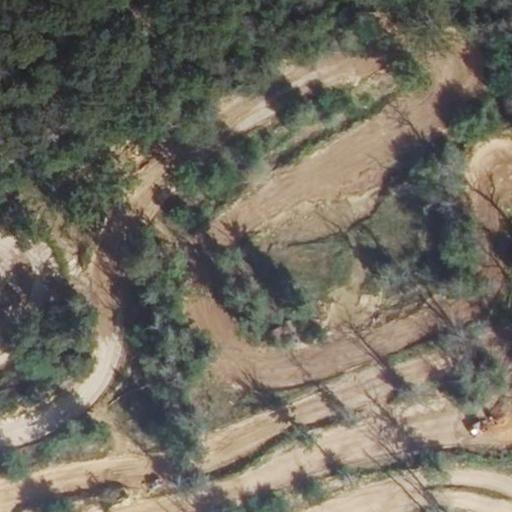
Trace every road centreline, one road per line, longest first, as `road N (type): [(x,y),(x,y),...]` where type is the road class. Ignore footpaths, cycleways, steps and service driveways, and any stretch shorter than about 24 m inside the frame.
road 1 (track): [(511,105),(451,109),(328,204),(319,223),(325,247),(410,301),(435,333),(433,352),(369,395),(280,414),(240,407),(215,370),(201,329),(189,223),(167,186),(128,166),(105,165)]
road 2 (track): [(0,278),(40,209),(58,201),(75,210),(109,333),(111,393),(92,432),(54,455),(0,456)]
road 3 (track): [(0,173),(363,0)]
road 4 (track): [(162,511),(183,491),(306,475),(381,432),(420,420),(511,430)]
